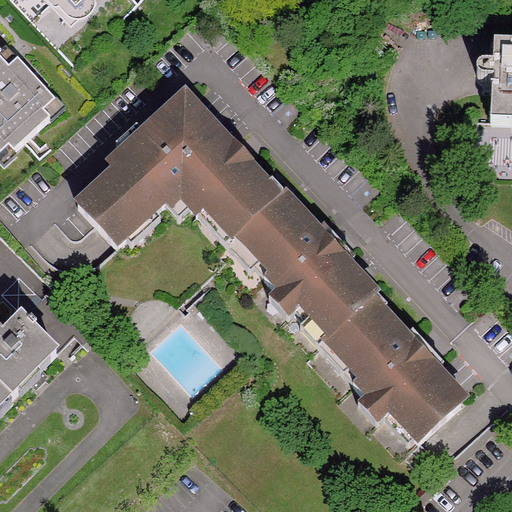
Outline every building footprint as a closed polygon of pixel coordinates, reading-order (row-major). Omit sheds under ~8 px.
[(46,0),(52,6),(58,0),(67,0),(78,12),(90,0),(46,0)] [(67,0),(58,0),(52,6),(73,29),(99,5),(94,0),(90,0),(78,12),(67,0)] [(309,36),(290,35),(289,36),(289,55),(309,56),(311,37),(309,36)] [(511,45),(498,44),(497,65),(496,66),(486,66),(482,66),(478,71),(479,74),(480,77),(482,79),(495,80),(493,124),(511,124),(511,45)] [(0,164),(3,168),(14,158),(18,164),(54,131),(48,123),(60,111),(25,73),(15,81),(3,69),(7,65),(0,57),(0,164)] [(9,67),(7,65),(3,69),(15,81),(25,73),(15,62),(9,67)] [(191,125),(199,119),(202,116),(178,91),(153,113),(161,123),(177,108),(191,125)] [(416,444),(419,441),(459,406),(430,374),(424,380),(418,374),(421,371),(403,352),(399,354),(394,347),(399,342),(376,316),(365,304),(370,300),(341,268),(335,273),(330,268),(331,265),(314,246),(312,247),(306,241),(312,236),(288,209),(277,197),(273,201),(262,190),(242,167),(229,179),(214,162),(227,151),(199,119),(191,125),(177,108),(161,123),(155,128),(151,124),(108,163),(112,169),(75,203),(113,246),(123,237),(142,219),(139,216),(148,207),(152,211),(162,203),(174,192),(189,208),(196,202),(200,207),(205,204),(216,216),(211,220),(230,240),(235,237),(259,263),(262,260),(272,272),(263,279),(274,293),(293,314),(303,304),(311,313),(308,316),(327,338),(323,343),(348,370),(351,368),(359,376),(358,378),(351,385),(363,399),(382,419),(390,411),(400,422),(398,425),(411,440),(416,444)] [(62,110),(60,111),(48,123),(54,131),(57,133),(71,120),(62,110)] [(229,179),(242,167),(248,162),(233,145),(227,151),(214,162),(229,179)] [(14,158),(3,168),(2,169),(10,178),(21,167),(18,164),(14,158)] [(277,197),(288,209),(292,205),(271,182),(262,190),(273,201),(277,197)] [(174,192),(162,203),(176,219),(189,208),(174,192)] [(224,246),(225,245),(230,240),(211,220),(216,216),(205,204),(200,207),(194,213),(224,246)] [(142,219),(123,237),(129,243),(158,216),(152,211),(148,207),(139,216),(142,219)] [(335,273),(341,268),(352,259),(323,227),(312,236),(306,241),(312,247),(314,246),(331,265),(330,268),(335,273)] [(235,237),(230,240),(225,245),(258,283),(260,282),(263,279),(272,272),(262,260),(259,263),(235,237)] [(285,320),(289,317),(293,314),(274,293),(267,299),(285,320)] [(365,304),(376,316),(384,308),(374,296),(370,300),(365,304)] [(303,304),(293,314),(289,317),(351,385),(358,378),(359,376),(351,368),(348,370),(323,343),(327,338),(308,316),(311,313),(303,304)] [(0,414),(57,359),(36,335),(39,332),(34,326),(30,329),(25,323),(7,340),(1,334),(0,334),(0,414)] [(424,380),(430,374),(441,365),(411,332),(399,342),(394,347),(399,354),(403,352),(421,371),(418,374),(424,380)] [(382,419),(363,399),(352,409),(369,429),(371,428),(382,419)] [(390,411),(382,419),(405,445),(411,440),(398,425),(400,422),(390,411)]
